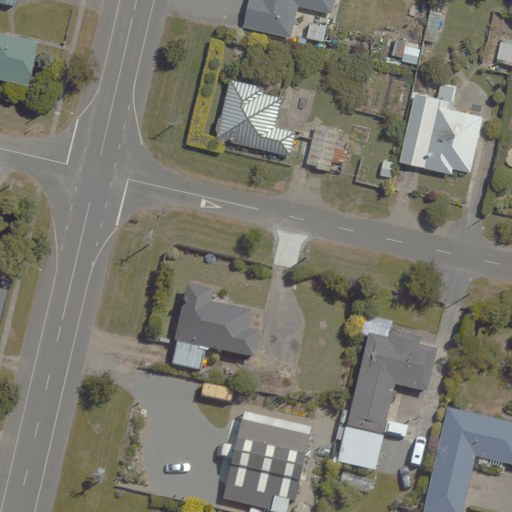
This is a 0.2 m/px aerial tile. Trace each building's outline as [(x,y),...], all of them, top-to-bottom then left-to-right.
[(18,0),(0,0),(0,4),(16,9),(18,0)] [(252,0),(246,27),(294,38),(300,10),(331,17),(335,0),(252,0)] [(394,26),(375,27),(375,63),(395,62),(394,26)] [(42,48),(0,38),(0,86),(33,93),(42,48)] [(511,42),(503,41),(499,63),(511,64),(511,42)] [(450,57),(430,58),(431,80),(451,80),(450,57)] [(422,90),(403,165),(455,178),(456,173),(473,177),(487,119),(455,110),(461,88),(444,84),(441,95),(422,90)] [(286,98),(238,85),(223,139),(289,157),(296,130),(279,125),(286,98)] [(343,128),(323,123),(311,169),(331,174),(343,128)] [(217,297),(190,289),(175,340),(179,342),(172,365),(202,374),(209,351),(242,361),(255,319),(214,307),(217,297)] [(0,334),(9,293),(0,290),(0,334)] [(347,428),(383,437),(394,391),(427,399),(438,353),(422,349),(424,342),(393,334),(391,342),(370,337),(347,428)] [(511,465),(511,424),(447,411),(425,511),(466,511),(478,458),(511,465)] [(383,437),(347,428),(338,464),(374,473),(383,437)]
